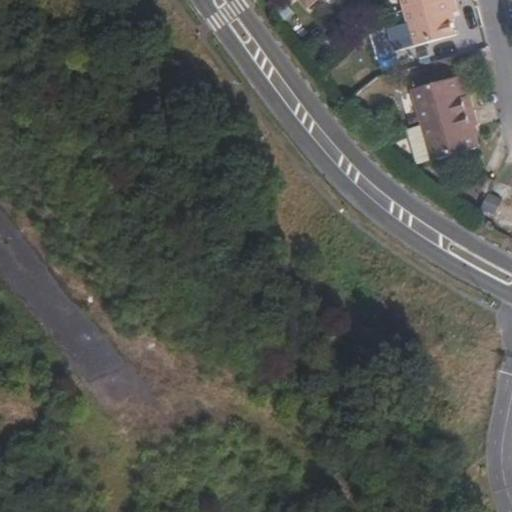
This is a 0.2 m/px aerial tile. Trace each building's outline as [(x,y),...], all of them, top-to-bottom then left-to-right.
[(294,0),(304,12),(318,0),(294,0)] [(403,0),(406,9),(437,0),(403,0)] [(461,10),(457,0),(437,0),(406,9),(416,45),(458,33),(454,19),(452,13),(455,12),(461,10)] [(424,122),(476,108),(472,92),(467,94),(463,95),(461,87),(457,74),(414,86),(424,122)] [(480,123),(476,108),(424,122),(434,158),(477,146),(474,132),(472,125),(475,124),(480,123)]
